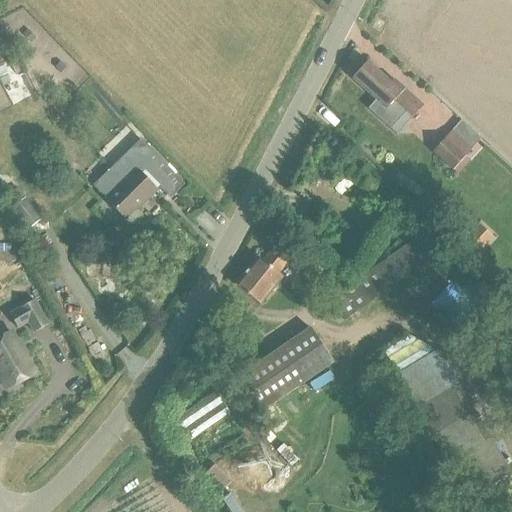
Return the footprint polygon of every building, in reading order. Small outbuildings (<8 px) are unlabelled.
[(353,80),(377,102),(369,110),(387,127),(398,137),(424,108),(395,82),(392,84),(369,63),(353,80)] [(17,102),(31,94),(20,73),(6,80),(17,102)] [(466,158),(474,149),(454,131),(434,154),(458,176),(471,162),(466,158)] [(140,140),(93,186),(126,219),(142,203),(144,205),(157,192),(156,192),(140,175),(158,158),(140,140)] [(158,158),(140,175),(156,192),(158,189),(160,188),(170,199),(185,184),(158,158)] [(465,243),(467,245),(463,249),(469,254),(473,250),(478,255),(494,239),(481,226),(465,243)] [(421,234),(356,283),(330,302),(344,322),(436,254),(421,234)] [(0,252),(13,252),(13,242),(0,241),(0,252)] [(278,274),(289,259),(274,247),(263,261),(258,257),(236,285),(261,305),(283,278),(278,274)] [(28,323),(34,333),(48,325),(34,301),(10,315),(18,329),(28,323)] [(239,378),(262,412),(334,363),(311,329),(239,378)] [(11,333),(0,338),(0,370),(2,374),(0,375),(0,377),(7,390),(35,374),(11,333)] [(395,375),(468,498),(510,473),(437,350),(395,375)] [(229,412),(216,390),(176,417),(190,438),(229,412)]
